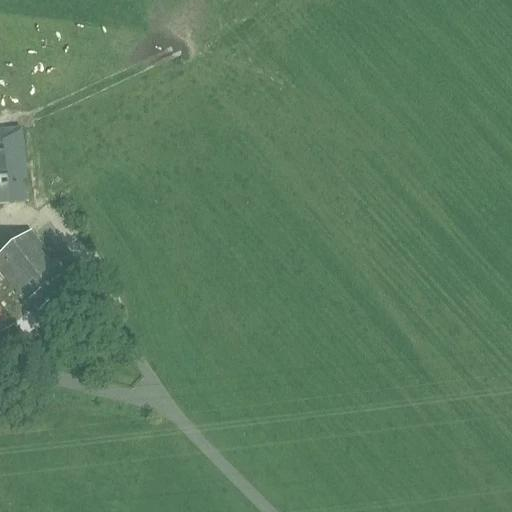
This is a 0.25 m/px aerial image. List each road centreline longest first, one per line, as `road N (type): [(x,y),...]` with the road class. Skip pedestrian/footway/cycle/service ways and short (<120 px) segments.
road 1 (unknown): [(79,253),(160,401)]
road 2 (unknown): [(160,401),(0,377)]
road 3 (unknown): [(276,511),(160,401)]
